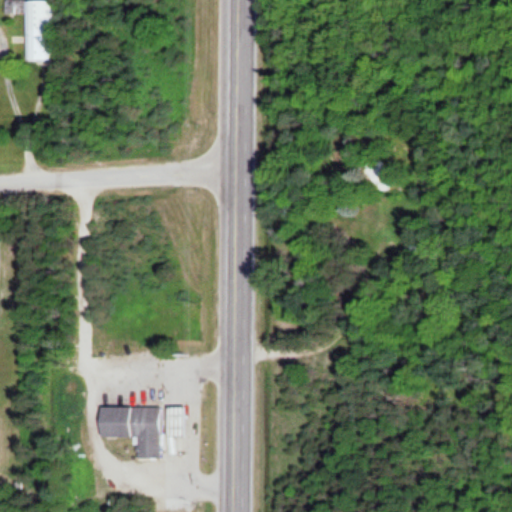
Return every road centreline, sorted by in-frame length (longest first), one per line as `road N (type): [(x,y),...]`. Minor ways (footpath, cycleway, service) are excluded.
road 1 (primary): [(239,511),(244,0)]
road 2 (residential): [(0,181),(243,169)]
